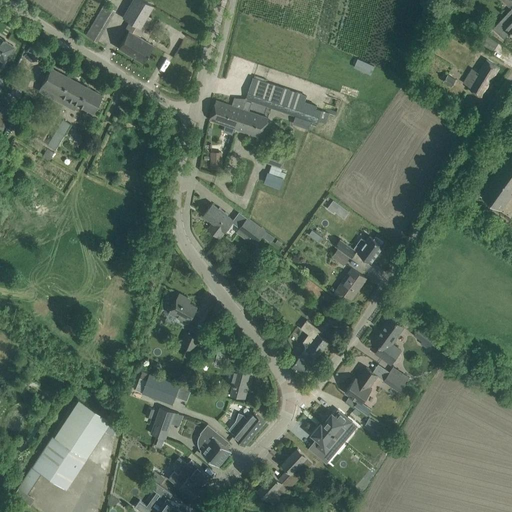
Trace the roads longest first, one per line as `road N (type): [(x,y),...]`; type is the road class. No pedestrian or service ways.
road 1 (unclassified): [(289,401),(314,389),(366,319),(511,79)]
road 2 (unclassified): [(289,401),(280,372),(179,235),(174,188),(191,115)]
road 3 (unclassified): [(3,0),(191,115)]
road 4 (unclassified): [(202,511),(281,423),(289,401)]
